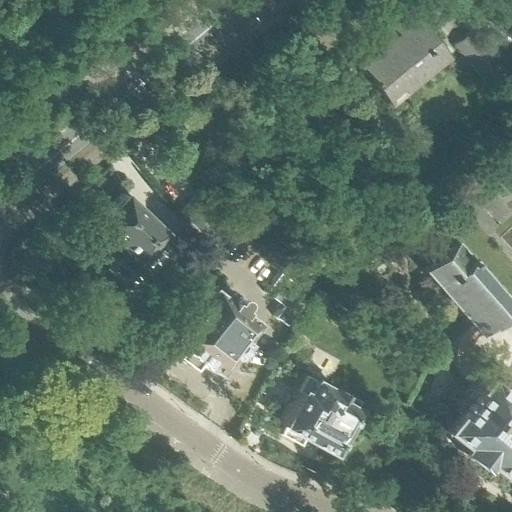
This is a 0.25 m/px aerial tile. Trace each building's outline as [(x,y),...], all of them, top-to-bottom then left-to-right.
[(385,104),(443,56),(405,10),(386,25),(391,31),(351,63),(362,77),(362,78),(366,83),(366,82),(385,104)] [(496,66),(468,31),(452,44),(481,79),(496,66)] [(511,194),(500,182),(481,199),(474,192),(465,200),(472,207),(451,226),(511,292),(511,194)] [(197,193),(179,211),(204,235),(222,217),(221,216),(219,217),(196,195),(198,194),(197,193)] [(161,231),(122,194),(95,222),(134,259),(137,256),(142,257),(146,253),(145,247),(161,231)] [(511,306),(468,257),(467,257),(453,241),(420,269),(469,325),(478,334),(511,306)] [(301,304),(289,296),(297,286),(279,272),(263,292),(281,306),(273,316),(284,325),(301,304)] [(336,293),(342,284),(332,278),(326,287),(336,293)] [(232,338),(248,317),(230,304),(236,296),(224,287),(218,294),(200,281),(185,301),(180,302),(179,301),(174,308),(175,309),(176,313),(160,334),(177,347),(172,355),(184,364),(190,357),(207,370),(223,349),(228,349),(229,350),(234,343),(233,342),(232,338)] [(308,331),(324,302),(327,297),(316,289),(297,324),(308,331)] [(511,387),(507,384),(502,389),(502,388),(500,390),(480,374),(475,370),(471,366),(469,362),(467,357),(467,352),(468,347),(470,342),(474,338),(478,334),(469,325),(464,329),(459,334),(456,340),(454,347),(453,353),(454,360),(456,367),(459,373),(463,378),(468,383),(471,385),(438,428),(442,432),(444,434),(453,442),(457,443),(458,444),(455,449),(476,465),(480,461),(500,476),(511,460),(511,387)] [(327,450),(351,406),(335,397),(338,393),(302,373),(293,389),(296,390),(278,423),(327,450)]
